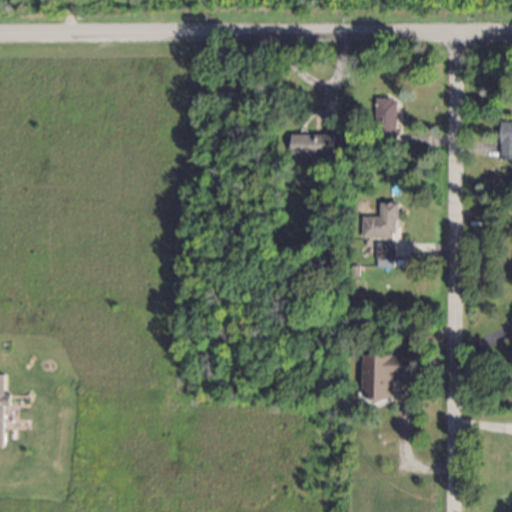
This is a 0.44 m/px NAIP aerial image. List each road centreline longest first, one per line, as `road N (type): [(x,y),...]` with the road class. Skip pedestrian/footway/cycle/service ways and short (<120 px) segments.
road 1 (residential): [(511,37),(0,36)]
road 2 (residential): [(457,511),(457,217)]
road 3 (residential): [(457,217),(455,37)]
